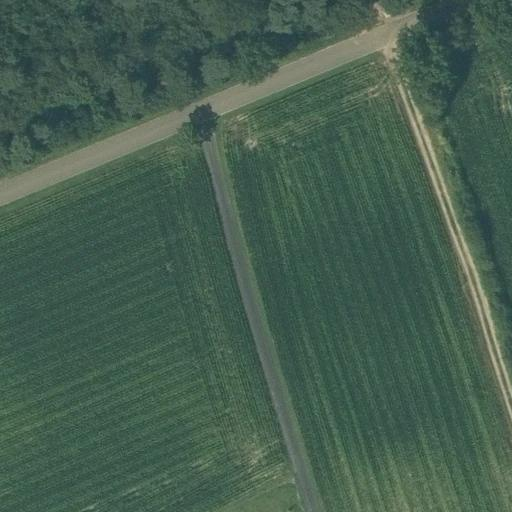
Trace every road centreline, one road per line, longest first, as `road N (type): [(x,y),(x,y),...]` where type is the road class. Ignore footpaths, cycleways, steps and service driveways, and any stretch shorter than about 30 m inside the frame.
road 1 (unclassified): [(468,0),(0,194)]
road 2 (track): [(384,34),(511,393)]
